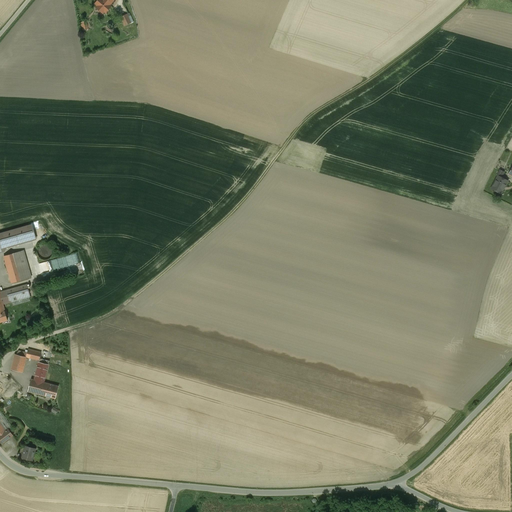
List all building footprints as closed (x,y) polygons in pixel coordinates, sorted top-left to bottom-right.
[(100,0),(96,5),(97,6),(96,8),(103,14),(104,12),(105,13),(111,6),(109,5),(113,0),(100,0)] [(127,15),(121,18),(123,21),(126,20),(127,24),(130,23),(127,15)] [(498,176),(491,189),(501,194),(507,181),(498,176)] [(32,225),(3,233),(7,248),(36,240),(32,225)] [(52,256),(52,253),(51,250),(50,248),(47,246),(45,246),(42,246),(40,248),(38,250),(38,253),(38,256),(40,258),(42,260),(45,260),(48,260),(50,258),(52,256)] [(23,251),(4,256),(11,283),(31,278),(23,251)] [(27,285),(0,292),(0,294),(3,305),(30,297),(27,285)] [(41,353),(28,350),(27,353),(26,357),(39,361),(40,359),(41,353)] [(16,355),(15,355),(11,370),(22,373),(26,357),(16,355)] [(48,365),(39,362),(34,380),(31,379),(28,392),(55,399),(58,386),(50,384),(44,383),(47,372),(48,365)] [(5,431),(0,435),(0,441),(2,444),(12,436),(8,429),(5,431)] [(29,445),(27,445),(25,446),(22,458),(32,461),(35,449),(30,447),(29,445)]
